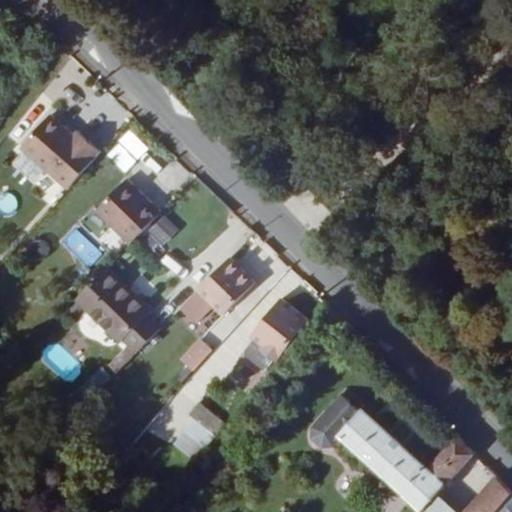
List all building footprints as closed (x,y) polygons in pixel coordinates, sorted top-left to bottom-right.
[(73,181),(103,141),(78,122),(74,127),(49,108),(23,143),(73,181)] [(135,238),(163,206),(127,174),(99,206),(135,238)] [(93,212),(83,221),(103,244),(114,235),(93,212)] [(158,214),(147,233),(165,244),(177,225),(158,214)] [(76,227),(62,240),(85,265),(100,252),(76,227)] [(201,289),(227,310),(258,274),(232,253),(201,289)] [(112,264),(83,298),(128,340),(131,337),(147,351),(170,326),(155,312),(160,307),(112,264)] [(279,364),(313,321),(286,300),(256,337),(258,338),(266,345),(261,352),(279,364)] [(197,336),(177,358),(192,371),(212,349),(197,336)] [(266,345),(258,338),(249,350),(249,355),(268,371),(275,362),(261,352),(266,345)] [(349,435),(367,411),(346,394),(332,411),(333,413),(319,429),(321,439),(330,446),(340,445),(348,435),(349,435)] [(221,436),(232,423),(205,401),(193,416),(221,436)] [(450,487),(480,453),(462,434),(434,466),(369,409),(367,411),(349,435),(433,507),(450,487)] [(187,417),(173,447),(194,457),(208,427),(187,417)] [(511,485),(498,472),(469,504),(478,511),(500,511),(511,498),(511,485)] [(439,511),(461,511),(469,504),(450,487),(433,507),(439,511)] [(511,511),(511,498),(500,511),(511,511)]
